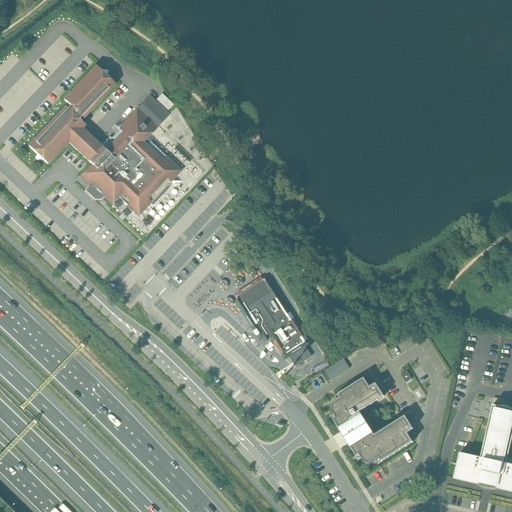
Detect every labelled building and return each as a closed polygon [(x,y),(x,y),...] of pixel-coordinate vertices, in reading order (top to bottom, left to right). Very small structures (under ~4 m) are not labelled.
[(112,204),(118,197),(138,216),(149,205),(151,207),(154,207),(175,185),(175,181),(173,180),(181,171),(166,157),(162,161),(143,142),(157,128),(137,109),(119,129),(122,133),(114,141),(110,137),(100,146),(76,123),(79,120),(78,119),(81,116),(83,118),(115,85),(95,66),(63,100),(70,106),(67,109),(65,107),(28,146),(48,165),(69,143),(88,161),(76,173),(75,172),(74,173),(88,185),(87,186),(94,192),(101,199),(109,206),(112,204)] [(142,104),(161,123),(169,115),(150,96),(142,104)] [(238,296),(236,297),(238,300),(238,301),(238,300),(260,333),(259,333),(261,336),(264,334),(268,340),(271,339),(274,337),(286,355),(288,354),(290,357),(293,363),(295,366),(296,367),(304,362),(306,360),(312,356),(307,349),(305,345),(304,343),(306,342),(303,338),(303,339),(295,326),(295,325),(293,322),(292,322),(284,309),(283,309),(266,282),(267,282),(266,281),(265,279),(263,280),(262,280),(263,281),(252,287),(239,296),(238,296)] [(344,359),(325,370),(331,380),(349,368),(345,361),(344,359)] [(407,371),(401,375),(406,383),(412,379),(407,371)] [(351,441),(348,443),(358,459),(361,457),(362,459),(363,460),(365,461),(366,462),(367,463),(369,463),(371,463),(372,463),(374,462),(375,462),(377,461),(378,464),(413,442),(407,433),(413,429),(405,416),(374,435),(360,412),(384,396),(376,383),(370,387),(364,378),(335,396),(337,399),(336,399),(335,400),(333,401),(332,402),(332,404),(331,405),(331,407),(331,408),(331,410),(332,411),(333,413),(334,414),(331,416),(341,432),(344,430),(351,441)] [(483,485),(496,488),(511,491),(511,464),(506,464),(511,439),(511,409),(493,405),(481,458),(460,453),(456,469),(454,477),(483,485)]
